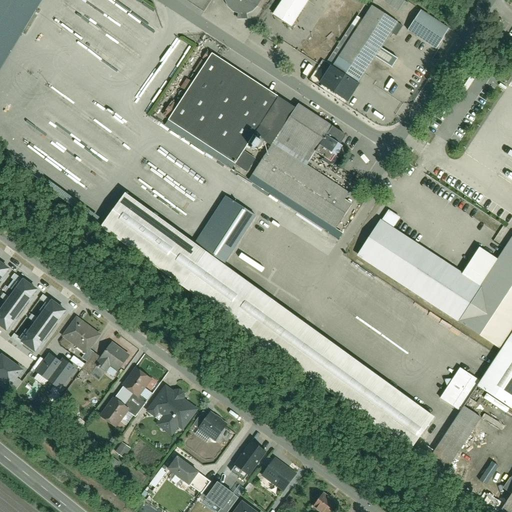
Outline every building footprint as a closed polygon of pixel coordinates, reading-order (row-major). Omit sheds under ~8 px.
[(0,0),(0,68),(40,0),(0,0)] [(256,3),(251,0),(228,0),(229,3),(233,8),(243,10),(248,10),(254,7),(256,3)] [(306,2),(303,0),(278,0),(269,15),(290,28),(306,2)] [(400,0),(380,0),(400,13),(406,4),(400,0)] [(372,6),(320,83),(346,100),(397,23),(372,6)] [(408,28),(435,48),(448,31),(421,11),(408,28)] [(296,109),(213,56),(165,122),(235,162),(253,139),(271,150),(253,177),(337,231),(357,200),(308,169),(316,155),(331,165),(348,138),(298,106),(296,109)] [(432,417),(221,266),(256,218),(236,204),(200,253),(119,195),(97,225),(409,449),(432,417)] [(511,241),(501,258),(483,246),(467,271),(399,227),(405,217),(390,208),(360,255),(503,348),(484,378),(464,365),(443,397),(461,409),(428,459),(447,472),(484,416),(465,404),(480,382),(511,402),(511,241)] [(9,269),(0,262),(0,278),(2,280),(9,269)] [(37,290),(24,281),(17,291),(30,300),(37,290)] [(30,300),(17,291),(9,301),(22,310),(30,300)] [(22,310),(9,301),(2,311),(15,320),(22,310)] [(65,311),(53,302),(45,312),(58,322),(65,311)] [(15,320),(2,311),(0,313),(0,325),(8,331),(15,320)] [(58,322),(45,312),(38,322),(51,332),(58,322)] [(101,336),(79,320),(66,337),(87,352),(93,347),(101,336)] [(51,332),(38,322),(30,332),(43,342),(51,332)] [(43,342),(30,332),(23,342),(36,352),(43,342)] [(128,355),(110,343),(94,367),(104,374),(108,368),(116,373),(128,355)] [(60,391),(76,369),(63,359),(61,362),(51,354),(36,374),(60,391)] [(13,363),(3,356),(0,359),(0,378),(1,379),(13,363)] [(23,371),(13,363),(1,379),(11,387),(23,371)] [(116,395),(101,413),(116,425),(128,409),(136,415),(147,400),(138,393),(151,377),(137,367),(123,385),(133,393),(126,402),(116,395)] [(182,427),(197,406),(168,386),(151,411),(162,419),(159,424),(172,434),(179,425),(182,427)] [(215,442),(228,426),(210,412),(207,416),(202,412),(192,425),(215,442)] [(114,452),(122,458),(129,449),(121,443),(114,452)] [(264,452),(251,443),(234,466),(248,475),(264,452)] [(495,480),(509,457),(500,451),(486,474),(495,480)] [(210,480),(179,456),(167,472),(188,488),(191,485),(201,492),(210,480)] [(282,492),(296,473),(275,459),(262,477),(282,492)] [(228,511),(238,499),(216,484),(205,500),(220,510),(218,511),(228,511)] [(325,501),(315,497),(311,505),(316,508),(314,511),(325,511),(321,509),(325,501)] [(511,511),(511,498),(503,511),(511,511)]
